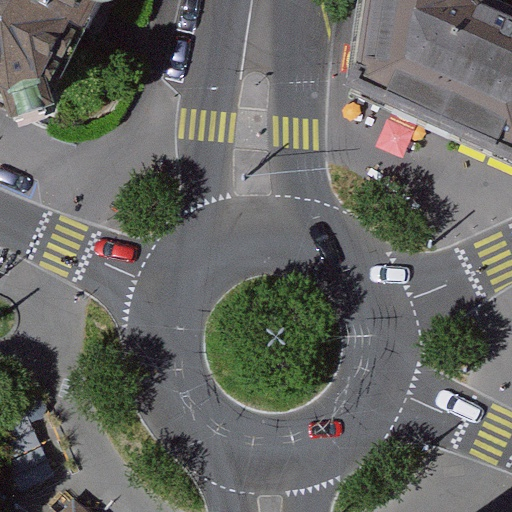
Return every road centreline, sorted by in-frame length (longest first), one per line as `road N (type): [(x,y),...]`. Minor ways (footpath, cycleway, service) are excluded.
road 1 (tertiary): [(258,237),(252,129),(265,0)]
road 2 (tertiary): [(175,296),(164,332),(166,368),(180,402),(205,430),(237,447),(274,453)]
road 3 (residential): [(0,217),(175,296)]
road 4 (tertiary): [(376,315),(344,264),(318,247),(258,237)]
road 5 (residential): [(511,442),(374,381)]
road 6 (residential): [(511,252),(376,315)]
road 7 (tertiary): [(274,453),(335,432),(374,381)]
